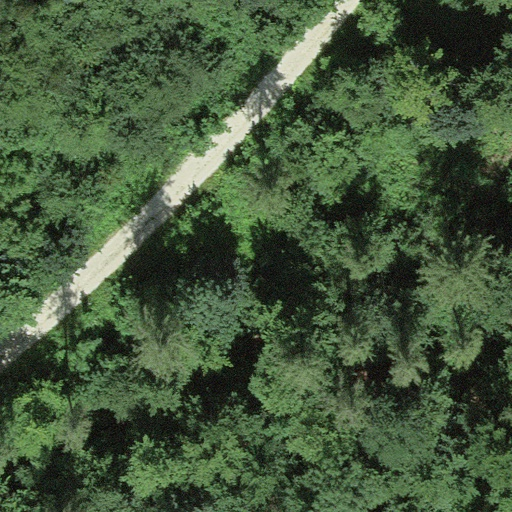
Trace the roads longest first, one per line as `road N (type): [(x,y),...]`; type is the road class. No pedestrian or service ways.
road 1 (track): [(350,0),(290,76),(185,184),(0,352)]
road 2 (track): [(185,184),(454,124),(511,73)]
